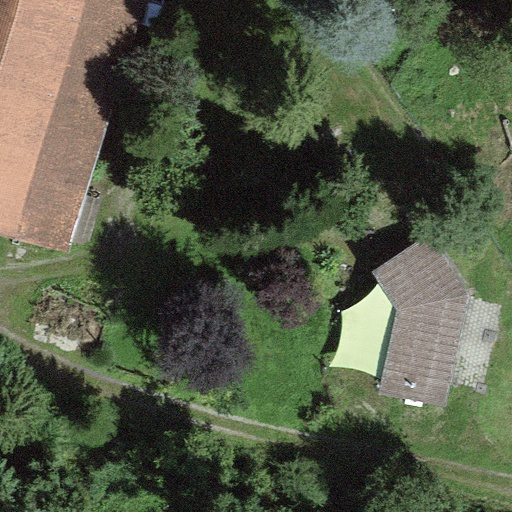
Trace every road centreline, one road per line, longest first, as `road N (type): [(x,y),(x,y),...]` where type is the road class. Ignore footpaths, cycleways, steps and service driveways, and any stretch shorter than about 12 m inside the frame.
road 1 (track): [(0,348),(133,398),(511,487)]
road 2 (track): [(141,73),(106,255),(83,278),(0,291)]
